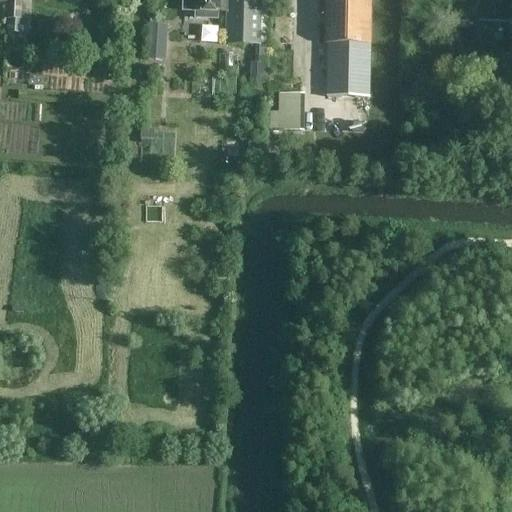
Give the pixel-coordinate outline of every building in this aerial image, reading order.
[(19,0),(7,0),(7,20),(6,32),(20,32),(22,0),(19,0)] [(182,0),(182,12),(226,13),(225,0),(182,0)] [(231,0),(230,45),(257,46),(256,73),(251,73),(250,93),(267,93),(269,0),(231,0)] [(369,89),(371,2),(344,1),(343,0),(326,0),(327,0),(325,0),(324,46),(328,46),(327,88),(369,89)] [(167,27),(147,26),(146,61),(166,61),(167,27)]
